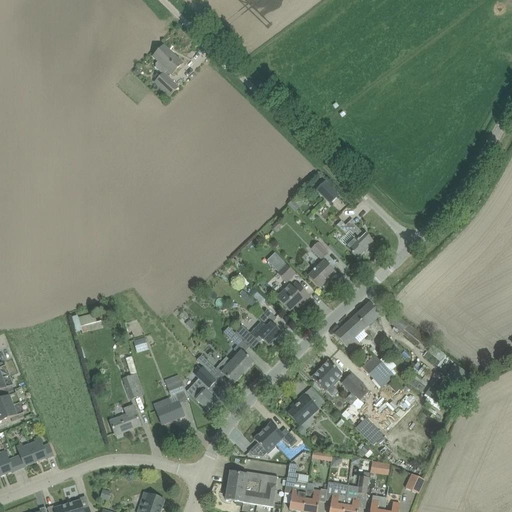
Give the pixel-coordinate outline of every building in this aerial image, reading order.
[(164,46),(153,57),(158,62),(155,64),(155,69),(162,76),(155,83),(170,97),(178,88),(168,78),(171,75),(172,75),(183,64),(164,46)] [(339,196),(325,182),(317,191),(331,204),(339,196)] [(293,200),(288,205),(295,213),(300,208),(293,200)] [(352,254),(352,255),(358,260),(375,244),(366,234),(365,236),(351,221),(346,226),(342,222),(337,226),(346,236),(350,232),(355,237),(351,241),(345,247),(352,254)] [(272,228),(276,232),(283,226),(279,222),(272,228)] [(321,261),(328,254),(318,243),(311,250),(321,261)] [(324,262),(309,277),(320,288),(336,273),(324,262)] [(287,284),(296,275),(286,265),(277,273),(287,284)] [(290,286),(277,299),(290,312),(296,307),(298,309),(310,298),(296,284),(292,288),(290,286)] [(355,339),(363,332),(372,341),(383,331),(374,321),(381,315),(376,311),(370,304),(335,335),(342,343),(351,353),(360,344),(355,339)] [(242,327),(235,334),(242,341),(243,340),(244,340),(253,349),(259,343),(262,340),(269,347),(276,339),(281,333),(272,325),(269,323),(274,317),(267,311),(262,316),(261,317),(258,320),(261,323),(251,335),(242,327)] [(95,314),(79,318),(82,332),(83,334),(91,332),(89,325),(97,323),(96,319),(95,314)] [(431,343),(395,314),(389,322),(405,335),(404,336),(424,352),(431,343)] [(186,325),(189,328),(191,331),(196,327),(193,324),(190,320),(186,325)] [(228,328),(224,333),(237,346),(234,350),(239,355),(232,362),(244,374),(254,363),(244,354),(242,353),(243,351),(238,346),(242,341),(235,334),(228,328)] [(134,341),(134,342),(137,353),(149,350),(145,338),(134,341)] [(445,355),(433,346),(427,352),(428,353),(440,362),(445,355)] [(375,356),(363,368),(382,388),(394,377),(375,356)] [(396,367),(386,356),(380,361),(391,372),(396,367)] [(197,362),(206,371),(210,375),(215,370),(202,357),(197,361),(197,362)] [(220,365),(215,370),(221,375),(222,374),(234,385),(244,374),(232,362),(227,358),(220,365)] [(312,379),(325,392),(326,391),(331,386),(333,388),(339,382),(337,380),(342,375),(329,362),(312,379)] [(4,367),(3,363),(0,364),(0,391),(0,392),(1,394),(2,395),(14,391),(13,391),(12,387),(14,386),(10,377),(10,376),(6,366),(4,367)] [(213,394),(208,390),(216,382),(202,369),(199,373),(202,376),(199,379),(200,379),(187,392),(197,401),(201,405),(208,412),(217,402),(211,396),(213,394)] [(426,375),(422,380),(414,373),(411,377),(425,388),(431,379),(426,375)] [(356,398),(360,402),(369,392),(365,388),(366,388),(366,387),(355,376),(352,374),(341,384),(356,398)] [(185,417),(177,396),(185,393),(179,376),(165,381),(171,398),(170,400),(154,406),(162,426),(185,417)] [(130,401),(145,395),(139,380),(124,386),(130,401)] [(389,386),(396,393),(399,390),(392,383),(389,386)] [(0,423),(9,420),(11,419),(13,423),(24,418),(23,415),(25,414),(17,394),(15,394),(14,391),(2,395),(3,399),(0,400),(0,423)] [(292,410),(288,414),(295,421),(298,425),(310,415),(312,417),(319,411),(319,410),(312,403),(305,395),(304,396),(306,398),(292,410)] [(138,417),(133,406),(123,409),(125,416),(110,422),(112,427),(116,437),(141,426),(138,417)] [(371,447),(382,436),(365,418),(354,428),(371,447)] [(272,424),(263,432),(276,446),(282,440),(292,447),(298,442),(286,430),(281,434),(272,424)] [(301,437),(306,433),(301,427),(296,432),(301,437)] [(263,458),(276,446),(263,432),(254,440),(258,444),(249,453),(252,456),(263,458)] [(36,443),(30,446),(36,463),(48,459),(48,460),(54,457),(49,444),(43,447),(39,438),(34,440),(36,443)] [(25,467),(36,463),(30,446),(24,448),(23,445),(17,447),(20,455),(15,458),(20,471),(26,468),(25,467)] [(365,447),(361,451),(365,455),(368,459),(373,454),(370,451),(370,450),(366,446),(365,447)] [(14,473),(20,471),(15,458),(9,460),(6,452),(0,454),(1,457),(0,457),(0,472),(2,477),(13,472),(14,473)] [(326,455),(318,453),(313,453),(312,460),(316,460),(325,462),(326,455)] [(333,458),(331,467),(336,467),(339,466),(342,463),(343,459),(333,458)] [(385,464),(372,462),(371,473),(383,475),(385,464)] [(290,511),(298,511),(303,511),(307,489),(308,484),(298,482),(299,475),(295,475),(297,466),(290,465),(288,478),(287,478),(285,494),(292,495),(290,511)] [(226,500),(273,508),(277,478),(230,470),(229,471),(231,471),(231,473),(230,473),(226,500)] [(345,506),(344,511),(358,511),(359,509),(361,494),(367,495),(369,474),(364,473),(363,477),(360,477),(358,488),(357,494),(354,498),(347,496),(345,506)] [(405,489),(418,495),(425,481),(412,475),(405,489)] [(327,493),(325,503),(331,504),(331,507),(329,511),(344,511),(345,506),(347,496),(345,495),(341,495),(339,496),(338,496),(333,495),(335,484),(329,483),(327,491),(327,493)] [(317,511),(319,505),(321,491),(307,489),(303,511),(317,511)] [(108,502),(111,493),(103,490),(100,499),(108,502)] [(140,507),(138,511),(160,511),(164,500),(148,495),(144,508),(140,507)] [(370,511),(384,511),(387,499),(373,497),(372,501),(371,506),(371,507),(370,511)] [(69,511),(90,511),(90,510),(84,511),(81,501),(67,505),(69,511)]
